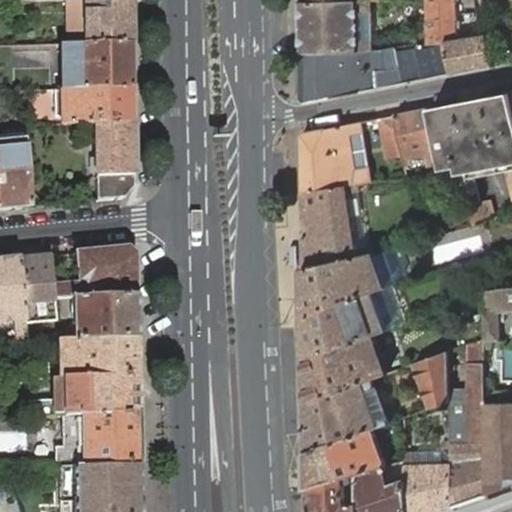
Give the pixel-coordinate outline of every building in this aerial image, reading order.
[(131,44),(130,0),(106,0),(83,1),(84,46),(131,44)] [(365,0),(359,0),(301,2),(302,52),(333,52),(360,50),(374,49),(374,41),(362,41),(362,12),(373,11),(373,0),(371,0),(365,0)] [(428,0),(430,44),(448,42),(483,36),(482,30),(460,34),(459,0),(428,0)] [(83,1),(66,1),(66,46),(84,46),(83,1)] [(374,41),(373,11),(362,12),(362,41),(374,41)] [(448,42),(454,73),(496,65),(490,34),(483,36),(448,42)] [(132,90),(131,44),(84,46),(66,46),(62,46),(46,47),(46,56),(61,56),(61,59),(71,58),(81,58),(81,78),(71,79),(62,79),(62,82),(47,82),(47,92),(55,92),(62,91),(132,90)] [(387,58),(386,48),(379,49),(374,49),(360,50),(333,52),(302,52),(302,73),(307,73),(307,102),(382,88),(381,70),(390,68),(392,67),(393,65),(393,63),(391,59),(387,58)] [(71,58),(61,59),(62,79),(71,79),(81,78),(81,58),(71,58)] [(133,125),(132,90),(62,91),(55,92),(56,118),(63,118),(63,126),(94,125),(133,125)] [(511,92),(433,108),(442,151),(445,163),(446,169),(461,166),(463,174),(475,171),(507,165),(511,164),(511,92)] [(442,151),(433,108),(397,115),(406,154),(408,165),(413,163),(412,158),(429,154),(442,151)] [(406,154),(397,115),(382,117),(391,158),(406,154)] [(363,121),(303,133),(304,193),(360,184),(373,181),(371,168),(357,170),(351,134),(364,132),(363,121)] [(134,177),(133,125),(94,125),(95,142),(93,143),(94,158),(95,158),(96,178),(96,202),(124,199),(134,188),(134,177)] [(371,168),(364,132),(351,134),(357,170),(371,168)] [(3,143),(0,142),(0,211),(30,208),(24,140),(23,134),(4,135),(2,138),(3,143)] [(482,201),(475,171),(463,174),(469,204),(482,201)] [(360,184),(304,193),(306,268),(370,254),(369,247),(358,248),(349,193),(361,192),(360,184)] [(369,247),(361,192),(349,193),(358,248),(369,247)] [(54,286),(53,286),(54,300),(71,300),(136,298),(135,255),(128,248),(75,254),(78,283),(54,286)] [(387,288),(375,253),(370,254),(306,268),(307,316),(375,292),(387,288)] [(22,291),(23,304),(54,302),(54,300),(53,286),(50,256),(41,257),(19,260),(22,291)] [(0,261),(0,323),(13,322),(16,344),(27,343),(24,321),(22,291),(19,260),(0,261)] [(511,287),(510,288),(485,292),(485,297),(486,339),(486,340),(500,339),(499,310),(511,309),(511,287)] [(375,292),(307,316),(308,358),(375,335),(387,331),(389,330),(377,298),(375,292)] [(136,298),(71,300),(71,334),(64,333),(58,333),(58,342),(72,342),(73,342),(137,340),(136,298)] [(375,335),(308,358),(309,405),(377,378),(390,374),(378,342),(375,335)] [(471,364),(486,364),(486,340),(486,339),(470,344),(471,364)] [(58,342),(52,343),(52,350),(73,350),(74,380),(137,378),(137,340),(73,342),(72,342),(58,342)] [(461,390),(460,348),(450,352),(451,390),(461,390)] [(451,390),(450,352),(419,363),(434,407),(452,401),(451,390)] [(454,506),(488,494),(487,401),(486,364),(471,364),(472,412),(472,442),(453,442),(454,506)] [(74,380),(54,380),(55,403),(29,404),(29,418),(65,418),(74,418),(81,417),(138,416),(137,378),(74,380)] [(377,378),(309,405),(310,451),(377,428),(392,422),(377,378)] [(488,494),(511,485),(511,400),(487,401),(488,494)] [(472,412),(452,412),(453,441),(453,442),(472,442),(472,412)] [(139,468),(138,416),(81,417),(74,418),(65,418),(65,449),(57,449),(56,462),(36,462),(37,469),(59,469),(81,468),(139,468)] [(377,428),(310,451),(310,487),(353,475),(358,474),(384,467),(390,465),(377,428)] [(409,511),(437,511),(454,506),(453,442),(453,441),(445,441),(445,452),(445,463),(416,464),(415,453),(408,453),(408,460),(408,480),(409,511)] [(445,463),(445,452),(415,453),(416,464),(445,463)] [(361,511),(409,511),(408,480),(391,486),(384,467),(358,474),(361,502),(361,511)] [(140,511),(139,468),(81,468),(59,469),(60,511),(140,511)] [(353,475),(310,487),(310,511),(361,511),(361,502),(350,502),(348,483),(354,482),(353,475)]
